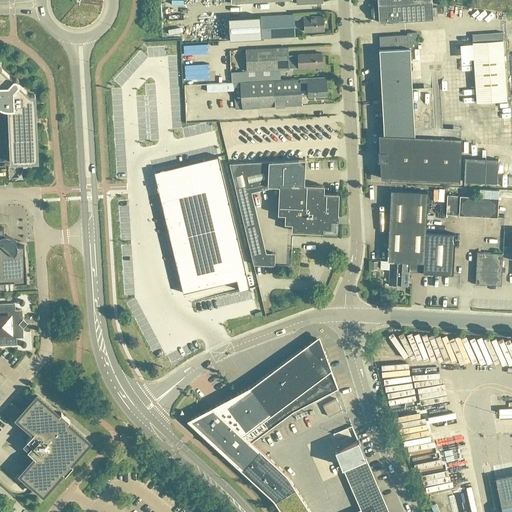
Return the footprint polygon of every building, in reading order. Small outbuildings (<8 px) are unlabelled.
[(377,0),(378,4),(373,5),(374,20),(379,20),(379,23),(433,20),(431,0),(377,0)] [(229,19),(230,40),(295,37),(294,15),(244,18),(229,19)] [(304,18),(305,32),(324,31),(324,17),(304,18)] [(380,37),(381,50),(379,50),(384,135),(378,134),(379,151),(378,151),(378,152),(379,152),(378,161),(377,161),(380,161),(381,178),(459,182),(462,138),(415,136),(410,49),(413,49),(413,44),(418,44),(417,32),(408,33),(408,35),(380,37)] [(507,101),(503,41),(472,43),(476,103),(507,101)] [(246,51),(247,71),(289,69),(289,68),(299,67),(299,69),(323,67),(322,54),(288,56),(288,48),(287,48),(259,50),(246,51)] [(14,78),(14,79),(13,80),(1,69),(1,64),(0,63),(0,105),(1,105),(2,106),(4,107),(5,107),(7,107),(9,108),(11,162),(22,162),(22,166),(22,167),(23,167),(24,167),(32,167),(32,166),(33,166),(32,162),(38,161),(35,95),(30,95),(18,84),(19,83),(19,82),(19,81),(18,80),(17,79),(16,79),(15,78),(14,78)] [(309,96),(327,95),(326,78),(300,79),(300,89),(308,89),(309,96)] [(301,106),(300,89),(300,79),(240,82),(240,83),(237,83),(233,83),(235,109),(241,109),(301,106)] [(501,118),(502,107),(493,107),(493,118),(501,118)] [(173,190),(159,193),(159,194),(182,288),(183,293),(237,280),(239,291),(249,289),(250,289),(218,156),(203,160),(205,169),(170,177),(173,190)] [(464,182),(485,184),(497,184),(498,160),(465,158),(464,182)] [(252,192),(269,188),(269,185),(279,185),(278,214),(285,215),(285,224),(292,224),(291,231),(322,232),(322,233),(336,233),(336,221),(339,221),(339,216),(337,215),(338,194),(322,194),(323,186),(303,186),(304,160),(230,164),(246,230),(260,227),(252,192)] [(12,169),(12,181),(24,180),(24,168),(12,169)] [(496,193),(496,185),(480,185),(480,193),(496,193)] [(446,203),(446,189),(435,189),(435,203),(446,203)] [(390,261),(410,262),(417,262),(423,262),(423,273),(453,275),(454,235),(427,233),(429,193),(391,191),(388,261),(390,261)] [(447,215),(497,217),(498,217),(499,198),(448,196),(447,215)] [(260,227),(246,230),(254,264),(275,265),(276,253),(266,253),(260,227)] [(6,235),(4,235),(4,228),(0,228),(0,282),(14,281),(14,283),(27,283),(24,246),(17,246),(17,245),(17,243),(16,242),(16,241),(15,240),(14,239),(13,238),(12,237),(11,236),(10,236),(8,235),(7,235),(6,235)] [(506,267),(503,267),(503,254),(477,253),(476,285),(502,286),(502,273),(505,274),(506,267)] [(409,286),(410,272),(410,262),(390,261),(389,285),(409,286)] [(440,277),(440,289),(458,289),(458,277),(440,277)] [(0,303),(0,345),(17,345),(17,338),(24,338),(23,328),(21,326),(20,322),(21,322),(23,320),(23,319),(22,310),(15,310),(15,303),(0,303)] [(433,362),(439,359),(429,334),(423,336),(433,362)] [(319,336),(250,386),(187,420),(273,500),(280,511),(310,511),(287,475),(252,442),(292,413),(338,389),(319,336)] [(420,391),(393,392),(393,399),(420,399),(420,391)] [(458,393),(431,397),(442,471),(437,471),(438,480),(465,476),(464,467),(469,466),(458,393)] [(21,475),(43,495),(63,473),(65,475),(64,475),(65,475),(72,466),(70,465),(90,443),(68,423),(70,421),(61,413),(61,414),(60,415),(37,396),(17,419),(34,434),(27,441),(27,442),(27,441),(33,446),(28,451),(35,458),(32,462),(29,459),(23,466),(26,469),(21,475)] [(323,406),(329,416),(342,410),(336,399),(323,406)] [(358,441),(335,451),(343,469),(366,459),(358,441)] [(511,511),(511,474),(495,478),(502,511),(511,511)] [(462,500),(466,496),(461,491),(457,496),(462,500)]
